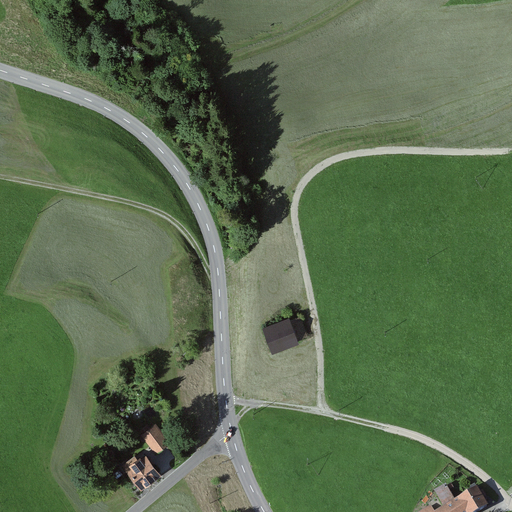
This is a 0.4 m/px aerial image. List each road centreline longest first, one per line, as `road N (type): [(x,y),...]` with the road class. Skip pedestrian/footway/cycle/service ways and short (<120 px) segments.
road 1 (tertiary): [(231,431),(216,259),(183,178),(147,137),(105,107),(0,70)]
road 2 (track): [(322,412),(413,435),(473,469),(511,504)]
road 3 (unclassified): [(231,431),(137,511)]
